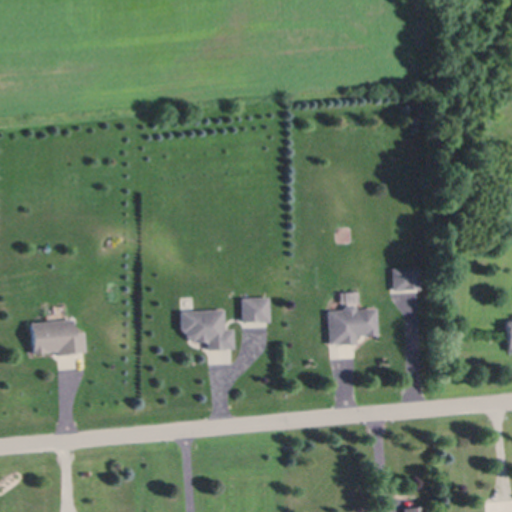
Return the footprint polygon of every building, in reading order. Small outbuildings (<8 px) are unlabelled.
[(465,193),(464,199),(454,197),(456,191),(465,193)] [(420,265),(421,286),(418,286),(418,284),(404,284),(404,287),(393,287),(393,265),(420,265)] [(267,295),(268,319),(258,320),(258,318),(244,318),(245,320),(241,320),(240,296),(267,295)] [(353,306),(353,308),(374,307),(375,333),(363,334),(363,333),(353,333),(354,341),(327,343),(325,309),(341,309),(340,306),(343,303),(351,303),(353,306)] [(223,308),(223,329),(232,328),(233,346),(207,347),(207,338),(191,339),(181,326),(181,309),(223,308)] [(74,318),(75,329),(84,329),(85,350),(57,352),(57,349),(34,350),(32,322),(74,318)] [(511,319),(502,319),(503,351),(511,350),(511,319)] [(425,511),(404,511),(404,505),(425,503),(425,511)]
